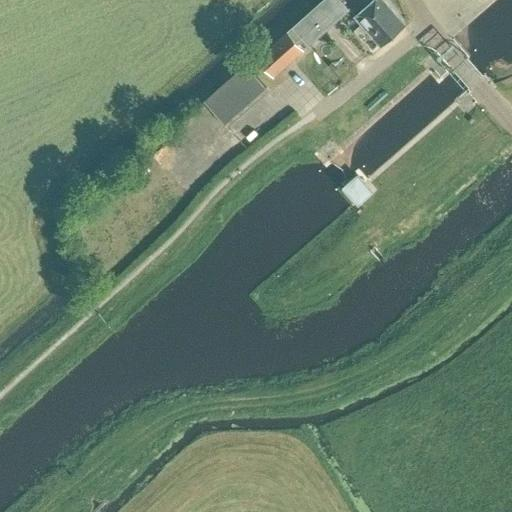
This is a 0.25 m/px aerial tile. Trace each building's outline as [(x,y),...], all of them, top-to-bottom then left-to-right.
[(309,44),(348,8),(341,0),(321,0),(257,58),(273,76),(303,49),(296,40),(301,35),(309,44)] [(383,37),(399,24),(391,15),(395,11),(385,0),(361,0),(360,1),(364,6),(355,14),(362,22),(355,28),(363,38),(375,28),(383,37)] [(225,124),(267,86),(245,63),(203,99),(225,124)] [(178,188),(207,160),(189,141),(160,168),(178,188)] [(358,203),(373,190),(357,172),(342,185),(358,203)]
